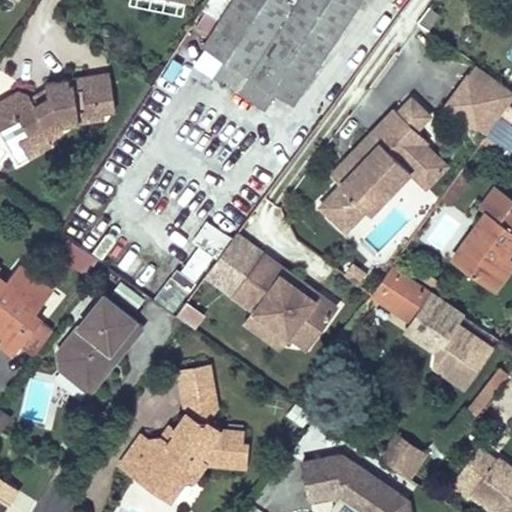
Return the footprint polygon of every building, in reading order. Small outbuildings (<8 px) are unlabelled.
[(218,78),(260,11),(242,0),(230,0),(202,44),(225,60),(215,76),(218,78)] [(242,0),(260,11),(323,52),(357,0),(242,0)] [(428,4),(416,20),(427,28),(439,12),(428,4)] [(500,18),(511,26),(511,10),(507,8),(500,18)] [(292,101),(323,52),(260,11),(218,78),(262,105),(273,90),(292,101)] [(225,60),(202,44),(192,61),(215,76),(225,60)] [(162,73),(177,80),(185,62),(171,55),(162,73)] [(484,132),(499,112),(511,95),(511,89),(474,62),(445,103),(484,132)] [(64,78),(65,82),(106,77),(105,71),(64,78)] [(19,91),(0,100),(0,127),(1,128),(22,118),(30,134),(21,139),(30,155),(53,144),(50,138),(59,129),(58,124),(93,118),(92,111),(100,110),(111,108),(106,77),(65,82),(64,78),(42,81),(47,88),(50,96),(38,103),(35,95),(34,92),(19,91)] [(50,96),(47,88),(35,95),(38,103),(50,96)] [(392,105),(369,131),(378,139),(339,181),(340,181),(366,206),(369,209),(409,167),(403,161),(423,141),(426,137),(414,126),(428,112),(410,94),(396,108),(392,105)] [(505,117),(499,112),(484,132),(481,137),(490,141),(496,142),(500,141),(503,140),(508,135),(510,130),(511,125),(509,120),(505,117)] [(22,118),(1,128),(19,163),(30,155),(21,139),(30,134),(22,118)] [(330,172),(339,181),(378,139),(369,131),(330,172)] [(446,162),(423,141),(403,161),(409,167),(424,184),(446,162)] [(450,201),(471,174),(460,166),(440,194),(450,201)] [(320,203),(345,227),(366,206),(340,181),(320,203)] [(484,210),(450,258),(486,283),(508,254),(511,247),(511,209),(507,206),(497,220),(484,210)] [(305,270),(268,244),(238,287),(311,338),(341,295),(322,282),(318,288),(301,276),(305,270)] [(91,273),(97,253),(76,247),(70,267),(91,273)] [(123,271),(145,279),(154,256),(133,247),(123,271)] [(495,288),(511,262),(511,256),(508,254),(486,283),(495,288)] [(29,310),(47,287),(14,261),(0,279),(0,320),(6,325),(0,332),(0,342),(10,350),(25,330),(36,315),(29,310)] [(352,263),(344,272),(369,292),(371,288),(377,281),(352,263)] [(408,325),(436,347),(433,364),(462,386),(489,349),(454,323),(461,313),(390,264),(377,281),(371,288),(413,318),(408,325)] [(101,292),(54,349),(55,365),(74,365),(92,381),(108,363),(103,359),(109,351),(105,348),(118,332),(110,327),(124,311),(101,292)] [(191,304),(182,319),(196,327),(205,312),(191,304)] [(127,340),(140,325),(124,311),(110,327),(118,332),(105,348),(109,351),(103,359),(108,363),(114,355),(127,340)] [(25,330),(10,350),(23,360),(39,341),(25,330)] [(207,363),(177,368),(180,383),(209,378),(207,363)] [(55,365),(85,390),(92,381),(74,365),(55,365)] [(477,412),(507,374),(499,367),(469,405),(477,412)] [(209,378),(180,383),(179,383),(185,414),(174,430),(165,442),(161,439),(146,440),(140,436),(131,448),(151,462),(143,474),(157,484),(154,489),(172,501),(188,479),(193,483),(206,465),(245,467),(247,445),(240,444),(241,432),(219,430),(204,420),(214,406),(209,378)] [(0,408),(0,427),(4,430),(12,414),(0,408)] [(165,442),(174,430),(169,426),(161,439),(165,442)] [(378,457),(412,478),(429,450),(395,430),(378,457)] [(120,465),(140,479),(154,489),(157,484),(143,474),(151,462),(131,448),(120,465)] [(480,449),(457,479),(472,491),(469,495),(490,511),(511,511),(511,471),(498,460),(496,462),(480,449)] [(305,462),(313,502),(344,496),(363,508),(366,503),(373,508),(370,511),(412,511),(410,500),(345,454),(305,462)] [(472,491),(457,479),(455,483),(469,495),(472,491)] [(0,509),(9,496),(0,489),(0,509)] [(366,503),(363,508),(369,511),(370,511),(373,508),(366,503)]
